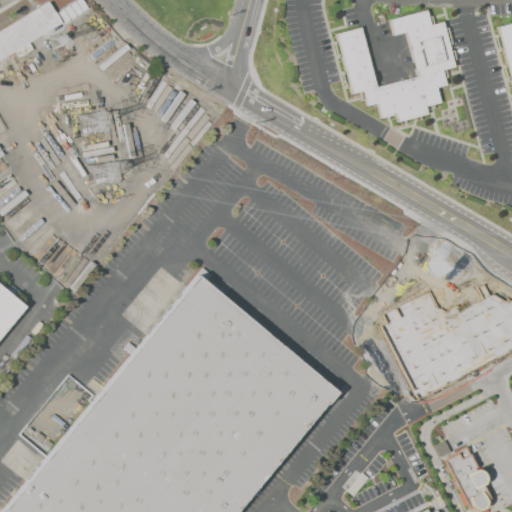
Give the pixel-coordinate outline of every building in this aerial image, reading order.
[(56,12),(75,0),(81,0),(87,8),(63,23),(56,12)] [(0,29),(46,2),(59,22),(0,58),(0,29)] [(441,22),(452,67),(440,70),(444,84),(435,87),(439,101),(423,105),(425,113),(395,121),(393,113),(378,117),(374,102),(365,105),(361,90),(349,93),(334,34),(358,28),(374,87),(415,76),(403,32),(391,35),(387,20),(424,11),(428,26),(441,22)] [(511,88),(496,28),(511,24),(511,88)] [(208,275),(199,268),(194,275),(203,282),(208,275)] [(234,511),(333,393),(193,277),(0,510),(0,511),(234,511)] [(0,332),(21,307),(0,290),(0,332)] [(467,511),(444,462),(460,454),(462,459),(473,453),(501,511),(467,511)]
